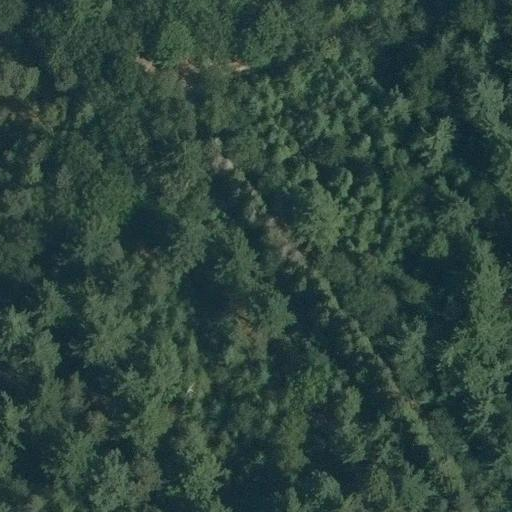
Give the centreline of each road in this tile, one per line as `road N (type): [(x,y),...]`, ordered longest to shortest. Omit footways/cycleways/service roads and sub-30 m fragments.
road 1 (track): [(488,511),(179,88)]
road 2 (track): [(185,69),(454,0)]
road 3 (track): [(0,299),(179,88)]
